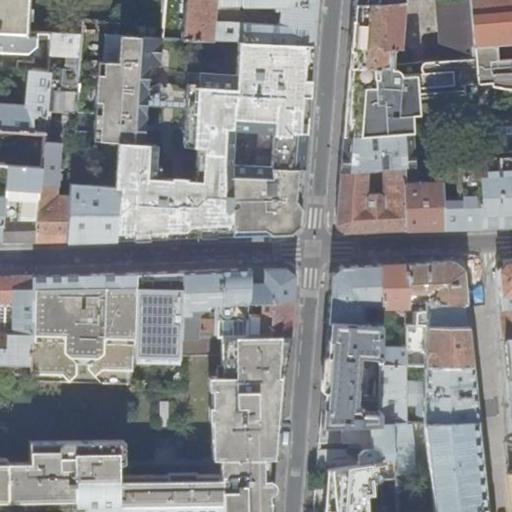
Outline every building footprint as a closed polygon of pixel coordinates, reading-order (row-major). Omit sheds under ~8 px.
[(22,0),(0,0),(0,29),(21,31),(22,0)] [(184,0),(182,37),(241,40),(313,43),(315,19),(316,0),(184,0)] [(399,52),(402,0),(397,0),(352,3),(350,31),(347,65),(415,61),(414,51),(399,52)] [(511,0),(353,0),(352,3),(397,0),(467,0),(472,48),(511,44),(511,0)] [(472,48),(467,0),(436,0),(441,60),(473,58),(472,48)] [(51,32),(21,31),(0,29),(0,48),(26,49),(32,45),(40,46),(40,58),(49,58),(51,32)] [(80,34),(51,32),(49,58),(48,72),(45,113),(43,133),(54,133),(55,111),(75,113),(80,34)] [(237,131),(276,134),(274,168),(300,169),(303,169),(305,148),(309,95),(311,70),(313,43),(241,40),(239,75),(188,72),(182,146),(196,148),(193,180),(150,177),(153,142),(142,141),(148,68),(158,68),(160,38),(120,35),(118,62),(106,61),(100,138),(122,139),(121,147),(120,147),(119,159),(121,159),(119,188),(116,238),(127,238),(163,237),(210,235),(233,235),(233,209),(232,167),(234,167),(237,131)] [(343,116),(342,135),(411,132),(410,114),(418,113),(418,99),(464,95),(464,93),(476,92),(476,83),(490,82),(500,86),(508,88),(511,88),(511,44),(472,48),(473,58),(441,60),(415,61),(347,65),(346,78),(343,116)] [(0,130),(32,132),(31,116),(35,116),(35,115),(41,115),(41,113),(45,113),(48,72),(26,70),(23,104),(0,102),(0,130)] [(511,122),(475,124),(477,163),(479,227),(506,226),(511,225),(511,122)] [(341,144),(341,154),(413,153),(411,132),(342,135),(341,144)] [(40,168),(35,241),(53,240),(67,240),(70,194),(55,195),(58,142),(43,141),(40,168)] [(413,153),(341,154),(340,162),(339,173),(405,168),(414,167),(413,153)] [(479,227),(477,163),(455,164),(455,197),(441,198),(441,228),(458,227),(479,227)] [(7,165),(5,197),(6,197),(1,242),(16,241),(35,241),(40,168),(7,165)] [(440,166),(440,181),(445,181),(445,173),(452,173),(451,165),(440,166)] [(233,209),(233,235),(261,234),(288,233),(299,224),(300,206),(297,201),(298,193),(300,169),(274,168),(234,167),(232,167),(233,209)] [(441,228),(441,198),(440,181),(406,182),(405,168),(339,173),(337,199),(335,223),(343,231),(370,230),(418,229),(441,228)] [(70,184),(70,194),(67,240),(85,239),(116,238),(119,188),(70,184)] [(511,259),(503,260),(496,269),(497,281),(501,313),(501,319),(503,338),(511,337),(511,259)] [(406,263),(406,301),(412,301),(425,301),(466,302),(464,284),(463,276),(462,268),(453,261),(442,262),(432,262),(406,263)] [(391,264),(381,264),(380,304),(380,322),(380,328),(391,328),(390,313),(389,313),(389,304),(406,303),(406,301),(406,263),(391,264)] [(328,320),(364,322),(364,304),(380,304),(381,264),(369,264),(356,265),(340,266),(331,273),(329,303),(328,320)] [(256,268),(251,268),(249,300),(262,300),(293,299),(295,274),(286,267),(271,268),(265,268),(265,281),(253,281),(256,268)] [(234,269),(219,269),(217,302),(216,323),(215,335),(223,335),(247,335),(249,308),(249,300),(251,268),(234,269)] [(199,270),(182,271),(180,335),(215,335),(216,323),(196,323),(197,311),(192,312),(193,307),(204,307),(204,303),(217,302),(219,269),(206,270),(199,270)] [(159,271),(137,272),(134,353),(179,354),(180,335),(182,271),(159,271)] [(31,362),(30,375),(62,376),(69,383),(76,376),(76,364),(87,364),(88,370),(95,377),(102,371),(134,371),(134,353),(137,272),(129,272),(117,272),(83,273),(49,275),(33,275),(31,362)] [(0,361),(31,362),(33,275),(16,276),(0,276),(0,300),(12,301),(11,331),(0,331),(0,361)] [(290,335),(293,299),(262,300),(261,313),(254,312),(254,309),(249,308),(247,335),(264,335),(290,335)] [(406,317),(406,324),(425,324),(468,324),(467,313),(466,302),(425,301),(425,308),(406,311),(406,317)] [(364,322),(328,320),(326,335),(323,386),(320,424),(359,423),(369,423),(379,423),(379,422),(380,364),(380,346),(380,328),(380,322),(364,322)] [(470,346),(468,324),(425,324),(425,365),(472,365),(470,346)] [(400,346),(380,346),(380,364),(404,364),(406,364),(406,329),(400,329),(400,346)] [(0,504),(4,504),(4,510),(11,510),(38,509),(62,509),(81,508),(81,511),(273,511),(274,501),(271,501),(271,493),(274,491),(275,485),(274,481),(272,478),(264,478),(263,472),(263,455),(276,455),(278,422),(280,397),(283,362),(284,350),(265,350),(264,335),(247,335),(223,335),(223,374),(213,374),(214,457),(221,458),(221,472),(118,472),(118,460),(123,458),(124,439),(28,439),(28,459),(0,458),(0,504)] [(511,337),(503,338),(505,356),(508,378),(511,377),(511,337)] [(404,364),(380,364),(379,422),(389,421),(406,421),(404,364)] [(425,365),(419,365),(423,421),(425,420),(478,419),(475,391),(472,365),(425,365)] [(478,419),(425,420),(434,511),(447,511),(486,507),(481,455),(478,419)] [(326,467),(393,457),(389,421),(379,422),(379,423),(369,423),(371,448),(363,448),(349,449),(318,450),(317,468),(326,467)] [(406,421),(389,421),(393,457),(395,474),(416,474),(414,458),(418,457),(417,452),(413,452),(410,421),(406,421)] [(319,441),(349,441),(360,441),(359,423),(320,424),(319,441)] [(323,508),(367,504),(365,479),(395,476),(395,474),(393,457),(326,467),(325,488),(323,508)]
